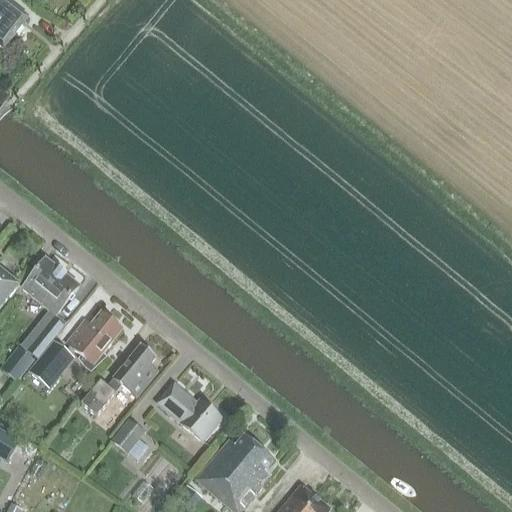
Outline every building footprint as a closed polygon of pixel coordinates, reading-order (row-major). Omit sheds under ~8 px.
[(0,0),(0,49),(3,52),(28,19),(3,0),(0,0)] [(55,318),(79,289),(46,262),(22,291),(49,313),(55,318)] [(0,310),(19,288),(0,272),(0,310)] [(29,338),(33,341),(23,352),(35,362),(64,326),(55,318),(49,313),(29,338)] [(101,357),(122,332),(101,315),(90,328),(84,323),(65,346),(81,359),(80,361),(90,372),(103,359),(101,357)] [(28,374),(43,387),(53,375),(68,356),(53,344),(28,374)] [(96,419),(121,390),(136,401),(158,373),(150,367),(155,360),(141,348),(107,389),(100,384),(81,406),(96,419)] [(32,363),(16,350),(0,370),(0,372),(14,384),(32,363)] [(201,445),(222,420),(201,403),(197,407),(174,387),(157,407),(181,426),(180,428),(201,445)] [(143,435),(126,421),(109,443),(126,457),(143,435)] [(19,442),(0,430),(0,459),(7,463),(19,442)] [(265,473),(273,463),(243,439),(235,448),(229,443),(195,483),(230,511),(242,511),(263,488),(261,487),(270,477),(265,473)] [(329,511),(312,497),(311,497),(300,488),(280,511),(329,511)]
